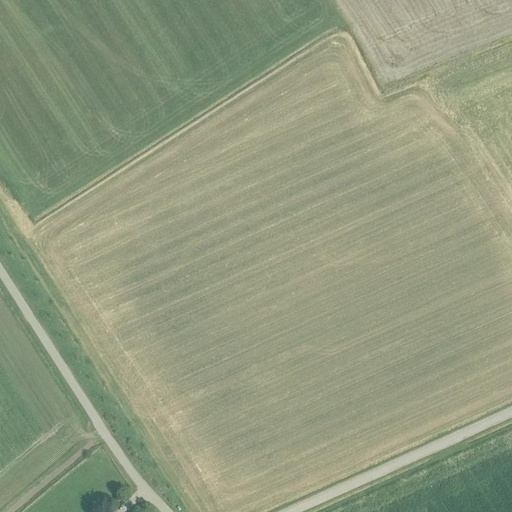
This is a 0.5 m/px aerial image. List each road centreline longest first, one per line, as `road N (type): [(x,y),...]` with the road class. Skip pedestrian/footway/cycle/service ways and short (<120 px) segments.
road 1 (track): [(0,190),(204,511)]
road 2 (tertiary): [(0,270),(147,493)]
road 3 (unclassified): [(292,511),(511,415)]
